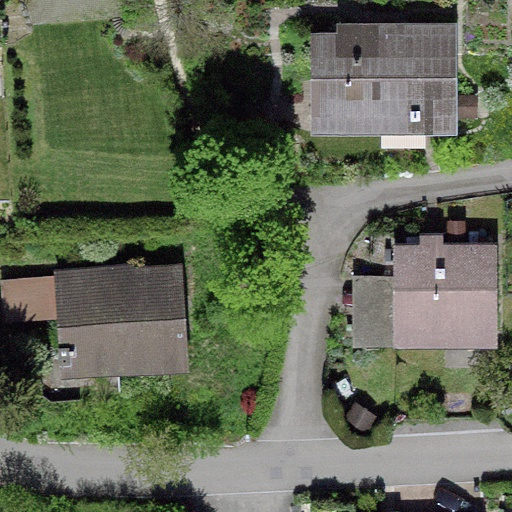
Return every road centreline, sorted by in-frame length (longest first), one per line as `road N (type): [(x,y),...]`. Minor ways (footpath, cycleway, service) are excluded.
road 1 (residential): [(0,453),(29,467),(214,471),(511,456)]
road 2 (track): [(162,0),(178,66),(302,340)]
